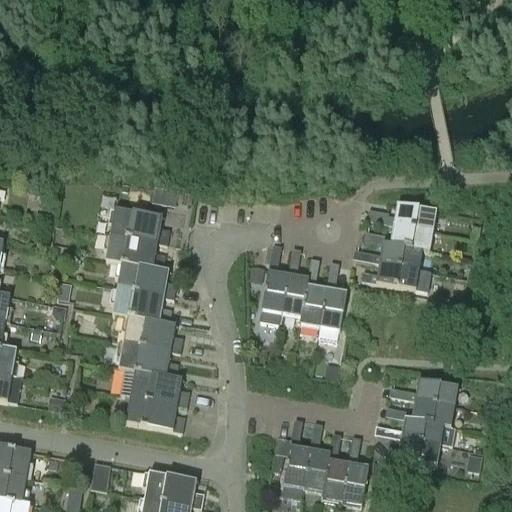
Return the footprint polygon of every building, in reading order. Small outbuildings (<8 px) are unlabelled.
[(177,197),(154,192),(151,207),(174,211),(177,197)] [(436,217),(396,210),(394,223),(387,221),(385,231),(386,231),(387,230),(432,238),(436,217)] [(116,214),(111,241),(157,250),(167,252),(170,236),(159,234),(162,223),(116,214)] [(49,219),(36,217),(34,226),(48,228),(49,219)] [(385,231),(382,251),(383,251),(383,250),(422,257),(429,258),(432,238),(387,230),(386,231),(385,231)] [(476,243),(478,231),(469,230),(467,242),(476,243)] [(111,241),(106,266),(121,269),(162,276),(165,261),(155,260),(157,250),(111,241)] [(371,268),(379,270),(418,277),(422,257),(383,250),(383,251),(382,251),(380,260),(373,259),(371,268)] [(121,269),(116,295),(164,304),(173,306),(176,291),(167,289),(169,278),(162,276),(121,269)] [(415,296),(418,277),(379,270),(377,280),(370,279),(362,278),(361,286),(415,296)] [(268,271),(259,327),(281,331),(282,321),(290,275),(268,271)] [(262,284),(264,274),(251,272),(250,282),(262,284)] [(297,276),(290,275),(282,321),(300,324),(299,331),(300,331),(301,324),(302,324),(309,285),(296,283),(297,276)] [(334,297),(335,290),(337,276),(329,275),(327,288),(329,289),(321,335),(339,338),(346,299),(334,297)] [(301,324),(300,331),(321,335),(329,289),(327,288),(309,285),(302,324),(301,324)] [(67,306),(70,290),(60,288),(57,304),(67,306)] [(116,295),(112,321),(127,323),(169,331),(171,316),(162,315),(164,304),(116,295)] [(0,300),(0,327),(5,328),(9,329),(12,313),(8,313),(10,302),(0,300)] [(50,319),(54,324),(62,326),(64,313),(51,311),(50,319)] [(127,323),(123,349),(170,358),(180,360),(183,344),(173,343),(175,332),(169,331),(127,323)] [(32,333),(30,343),(38,345),(40,335),(32,333)] [(123,349),(118,375),(124,376),(175,385),(178,370),(169,369),(170,358),(123,349)] [(0,353),(0,380),(12,382),(17,356),(1,353),(0,353)] [(327,370),(325,382),(337,384),(339,372),(327,370)] [(124,376),(119,402),(129,403),(177,412),(187,414),(189,399),(180,397),(182,386),(175,385),(124,376)] [(0,380),(0,407),(16,410),(21,384),(12,382),(0,380)] [(57,392),(67,393),(68,384),(58,383),(57,392)] [(408,406),(455,415),(458,394),(418,387),(416,399),(409,398),(408,406)] [(65,405),(53,403),(51,415),(63,418),(65,405)] [(129,403),(125,430),(182,440),(184,424),(175,422),(177,412),(129,403)] [(451,433),(455,415),(408,406),(405,424),(444,431),(444,432),(451,433)] [(441,451),(444,432),(444,431),(405,424),(402,436),(395,435),(394,443),(441,451)] [(340,442),(340,452),(357,453),(357,443),(340,442)] [(441,451),(394,443),(390,463),(437,471),(441,451)] [(311,448),(291,445),(281,502),(301,505),(302,495),(304,496),(312,449),(311,448)] [(312,449),(304,496),(322,499),(321,505),(322,499),(323,499),(330,459),(329,459),(317,456),(319,449),(311,448),(312,449)] [(0,451),(0,479),(27,484),(32,458),(0,451)] [(322,499),(321,505),(342,509),(350,462),(349,462),(329,459),(330,459),(323,499),(322,499)] [(350,462),(342,509),(358,511),(361,511),(368,472),(356,470),(357,463),(349,462),(350,462)] [(374,468),(372,479),(382,481),(384,469),(374,468)] [(95,469),(91,495),(107,498),(111,472),(95,469)] [(0,504),(23,509),(27,484),(0,479),(0,504)] [(150,479),(145,506),(179,511),(202,511),(204,501),(194,499),(196,488),(150,479)]
